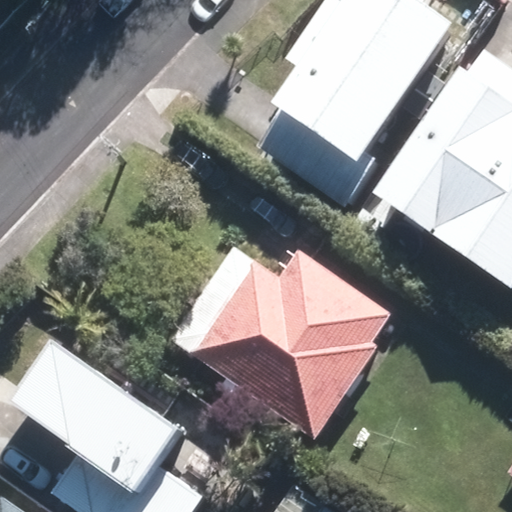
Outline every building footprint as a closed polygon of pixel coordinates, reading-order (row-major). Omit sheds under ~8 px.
[(449,37),(396,0),(327,0),(252,105),(350,175),(449,37)] [(511,166),(511,107),(479,82),(382,209),(444,256),(511,166)] [(511,295),(511,166),(444,256),(506,303),(511,295)] [(405,318),(312,253),(293,281),(266,261),(200,354),(324,443),(390,349),(385,346),(405,318)] [(198,436),(68,346),(23,412),(88,456),(59,497),(81,511),(205,511),(214,500),(174,472),(198,436)] [(341,511),(296,480),(274,511),(341,511)] [(5,511),(29,511),(13,501),(5,511)]
